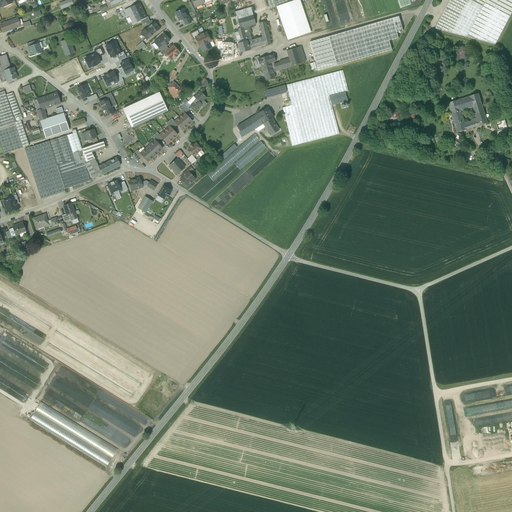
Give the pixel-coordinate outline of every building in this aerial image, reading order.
[(65,0),(57,3),(60,9),(73,5),(71,0),(65,0)] [(108,4),(106,5),(108,8),(120,2),(118,0),(115,0),(114,1),(108,4)] [(266,0),(270,9),(276,7),(297,0),(266,0)] [(299,0),(297,0),(276,7),(287,40),(310,33),(299,0)] [(511,0),(449,0),(435,29),(495,44),(511,11),(511,0)] [(139,3),(129,8),(132,14),(136,22),(136,23),(140,21),(146,18),(139,3)] [(251,8),(235,13),(237,19),(253,15),(251,8)] [(183,9),(175,13),(179,21),(182,19),(184,22),(189,20),(188,16),(186,17),(183,9)] [(253,15),(237,19),(240,29),(243,28),(248,27),(255,25),(253,15)] [(398,17),(312,42),(320,71),(388,51),(401,27),(398,17)] [(17,18),(0,25),(3,32),(20,26),(17,18)] [(149,27),(147,28),(153,35),(160,29),(154,22),(149,27)] [(271,44),(265,22),(259,23),(262,37),(265,46),(271,44)] [(147,28),(141,34),(142,35),(142,37),(143,38),(145,38),(146,40),(153,35),(147,28)] [(243,28),(240,29),(238,29),(241,39),(246,38),(243,28)] [(197,30),(189,34),(193,41),(196,39),(195,38),(200,35),(197,30)] [(200,35),(195,38),(196,39),(198,45),(199,44),(203,52),(211,48),(207,41),(210,40),(206,33),(200,35)] [(164,34),(155,42),(160,48),(161,49),(165,45),(170,41),(164,34)] [(250,41),(247,41),(250,50),(265,46),(262,37),(250,41)] [(246,38),(241,39),(241,40),(236,41),(237,44),(240,53),(250,51),(250,50),(247,41),(246,38)] [(69,39),(60,42),(65,56),(74,54),(69,39)] [(35,45),(28,47),(30,55),(42,51),(41,49),(47,47),(45,41),(35,45)] [(141,41),(134,47),(138,51),(145,45),(141,41)] [(115,42),(106,46),(111,58),(120,54),(115,42)] [(169,50),(164,54),(170,61),(173,58),(174,59),(177,56),(176,56),(179,53),(173,46),(169,50)] [(99,47),(94,49),(97,57),(103,54),(99,47)] [(161,51),(158,54),(161,57),(164,54),(169,50),(167,47),(161,51)] [(301,47),(296,48),(299,60),(305,58),(301,47)] [(296,48),(286,51),(289,60),(291,66),(300,63),(299,60),(296,48)] [(96,54),(85,59),(89,68),(100,63),(96,54)] [(6,55),(0,56),(0,58),(4,71),(11,69),(6,55)] [(268,57),(268,56),(259,59),(257,60),(259,65),(261,64),(262,67),(270,64),(272,71),(275,70),(274,65),(273,62),(275,62),(273,55),(268,57)] [(128,60),(120,64),(122,68),(125,74),(132,71),(128,60)] [(289,60),(280,63),(282,69),(291,66),(289,60)] [(270,64),(262,67),(266,81),(274,78),(272,71),(270,64)] [(4,71),(7,81),(17,78),(14,68),(4,71)] [(342,71),(311,79),(316,99),(329,96),(348,91),(342,71)] [(113,72),(103,77),(107,87),(118,82),(114,75),(113,72)] [(119,73),(114,75),(118,82),(118,84),(123,81),(121,78),(119,73)] [(311,79),(286,85),(292,106),(316,99),(311,79)] [(182,90),(173,82),(168,88),(176,96),(182,90)] [(29,85),(22,88),(25,94),(32,92),(29,85)] [(89,96),(84,85),(77,88),(82,99),(89,96)] [(176,96),(168,88),(165,91),(174,99),(176,96)] [(4,91),(0,92),(0,127),(15,122),(4,91)] [(200,92),(194,98),(196,99),(190,106),(196,111),(202,105),(201,103),(203,101),(205,96),(200,92)] [(13,93),(6,95),(16,122),(21,120),(23,120),(13,93)] [(57,93),(37,100),(34,101),(37,111),(40,109),(40,110),(43,109),(60,104),(57,93)] [(159,93),(123,109),(131,128),(167,111),(159,93)] [(478,93),(469,96),(473,108),(482,105),(478,93)] [(87,97),(89,102),(97,98),(95,94),(87,97)] [(292,106),(282,108),(292,146),(339,134),(329,96),(316,99),(292,106)] [(469,96),(457,100),(461,111),(473,108),(469,96)] [(106,99),(99,102),(103,111),(111,108),(107,99),(106,99)] [(457,100),(447,103),(451,114),(452,114),(454,122),(458,121),(458,123),(464,121),(461,111),(457,100)] [(482,105),(473,108),(476,118),(478,126),(488,123),(482,105)] [(111,108),(103,111),(102,112),(104,116),(114,112),(111,108)] [(268,108),(257,114),(263,124),(264,125),(272,120),(272,119),(273,117),(268,108)] [(43,109),(40,110),(40,109),(37,111),(39,117),(45,115),(43,109)] [(184,114),(179,118),(187,126),(189,124),(192,121),(185,114),(184,113),(184,114)] [(40,121),(45,138),(69,130),(64,114),(58,115),(46,119),(40,121)] [(257,114),(237,127),(243,137),(263,124),(257,114)] [(187,126),(179,118),(175,122),(174,122),(177,125),(182,131),(184,128),(185,129),(187,126)] [(175,122),(171,119),(169,121),(175,128),(177,125),(174,122),(175,122)] [(15,122),(0,127),(0,140),(4,154),(29,146),(21,120),(16,122),(15,122)] [(279,130),(272,120),(264,125),(270,136),(279,130)] [(175,128),(169,121),(166,124),(169,127),(172,130),(175,128)] [(464,121),(458,123),(458,121),(454,122),(457,132),(470,128),(468,123),(465,124),(464,121)] [(172,130),(169,127),(165,131),(172,140),(175,138),(174,137),(177,135),(172,130)] [(93,130),(85,133),(82,133),(81,134),(84,142),(87,140),(87,141),(96,138),(93,130)] [(172,140),(165,131),(160,136),(159,136),(162,139),(167,144),(170,142),(172,140)] [(160,136),(157,132),(154,135),(160,141),(162,139),(159,136),(160,136)] [(76,133),(66,136),(75,161),(76,164),(84,162),(84,163),(86,162),(81,149),(76,133)] [(253,134),(207,175),(213,181),(259,141),(253,134)] [(160,141),(154,135),(151,137),(154,140),(155,140),(157,143),(160,141)] [(75,161),(66,136),(49,141),(65,192),(82,184),(76,164),(75,161)] [(157,143),(155,140),(154,140),(150,145),(158,153),(159,152),(158,152),(162,148),(157,143)] [(49,141),(24,149),(40,200),(65,192),(49,141)] [(259,141),(234,164),(239,170),(265,147),(259,141)] [(103,142),(81,149),(86,162),(94,158),(92,153),(105,148),(103,142)] [(196,143),(193,146),(192,145),(190,147),(190,148),(188,150),(193,157),(197,153),(200,157),(204,154),(201,150),(196,143)] [(222,159),(236,147),(233,144),(219,156),(222,159)] [(158,153),(150,145),(145,149),(153,158),(158,153)] [(153,158),(145,149),(140,153),(140,154),(143,157),(147,162),(151,158),(151,159),(153,158)] [(140,153),(137,150),(135,153),(140,159),(143,157),(140,154),(140,153)] [(140,159),(135,153),(132,155),(138,161),(140,159)] [(196,160),(192,156),(188,159),(192,164),(196,160)] [(86,162),(84,163),(91,177),(101,172),(98,167),(94,158),(86,162)] [(116,158),(98,167),(101,172),(91,177),(92,180),(102,175),(120,165),(116,158)] [(177,159),(169,166),(177,175),(185,168),(177,159)] [(76,164),(82,184),(90,181),(84,163),(84,162),(76,164)] [(190,167),(183,173),(185,175),(188,172),(189,173),(192,169),(190,167)] [(189,173),(188,172),(185,175),(180,180),(184,183),(183,185),(185,186),(186,186),(187,187),(190,184),(192,183),(192,182),(195,179),(189,173)] [(139,178),(128,182),(131,191),(143,187),(141,183),(139,178)] [(104,184),(109,196),(127,189),(124,181),(118,183),(117,179),(104,184)] [(157,185),(150,181),(149,183),(147,186),(154,191),(157,185)] [(172,191),(163,186),(158,195),(164,199),(166,196),(168,198),(172,191)] [(152,202),(145,197),(138,208),(145,213),(152,202)] [(13,198),(6,201),(7,203),(4,204),(6,208),(7,208),(8,212),(17,208),(16,205),(14,198),(13,198)] [(71,204),(63,206),(66,215),(69,214),(74,212),(71,204)] [(45,215),(33,219),(37,229),(49,225),(45,215)] [(56,218),(50,220),(52,226),(58,224),(56,218)] [(23,222),(13,226),(16,236),(26,232),(23,222)] [(491,396),(511,393),(511,384),(505,385),(506,393),(499,394),(498,388),(465,393),(466,402),(481,400),(481,393),(491,391),(491,396)] [(484,413),(511,408),(511,401),(483,406),(484,413)] [(39,402),(28,419),(105,466),(115,449),(39,402)]
